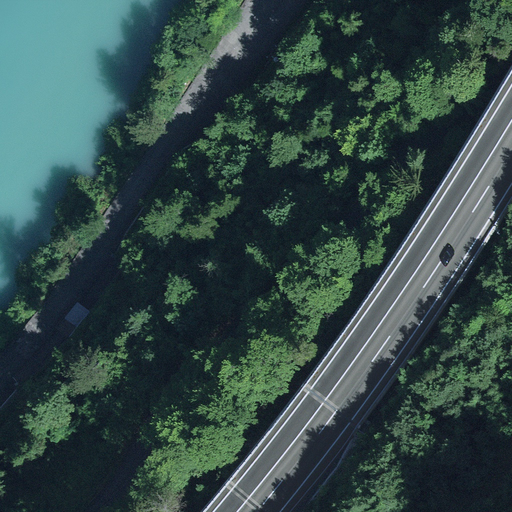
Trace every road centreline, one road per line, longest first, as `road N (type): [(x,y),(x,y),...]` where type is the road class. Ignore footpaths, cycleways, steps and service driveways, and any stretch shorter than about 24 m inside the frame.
road 1 (unclassified): [(97,511),(180,382),(222,351),(413,158),(511,77)]
road 2 (trunk): [(249,511),(374,352),(511,139)]
